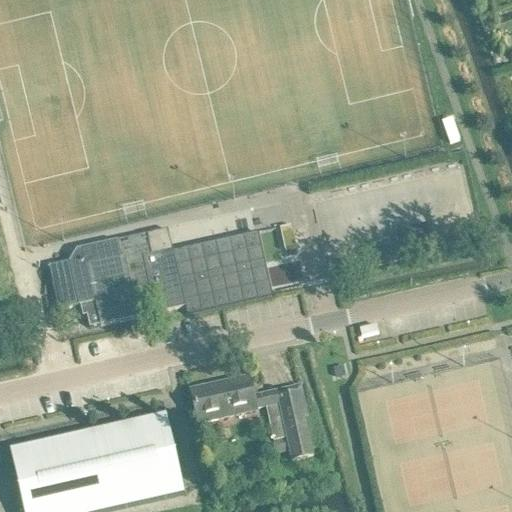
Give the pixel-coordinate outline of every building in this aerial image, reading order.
[(494,60),(497,69),(507,65),(504,56),(494,60)] [(70,264),(50,268),(59,312),(79,308),(86,306),(88,316),(87,316),(90,329),(101,327),(185,309),(187,318),(221,310),(225,309),(273,299),(272,295),(259,234),(173,253),(168,231),(78,251),(70,264)] [(398,246),(403,264),(434,256),(430,238),(398,246)] [(192,393),(197,412),(199,424),(257,411),(256,410),(249,380),(192,393)] [(277,456),(290,453),(292,462),(314,457),(304,414),(300,395),(279,400),(280,404),(266,407),(277,456)] [(11,453),(15,472),(24,511),(111,511),(185,495),(167,417),(11,453)]
